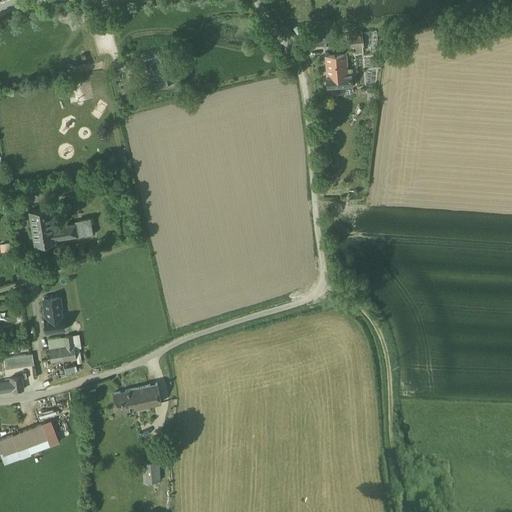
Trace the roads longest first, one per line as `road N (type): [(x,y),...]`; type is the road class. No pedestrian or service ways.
road 1 (residential): [(257,0),(297,62),(304,89),(321,286),(297,304),(88,380),(0,401)]
road 2 (track): [(321,286),(351,296),(371,323),(388,371),(404,511)]
